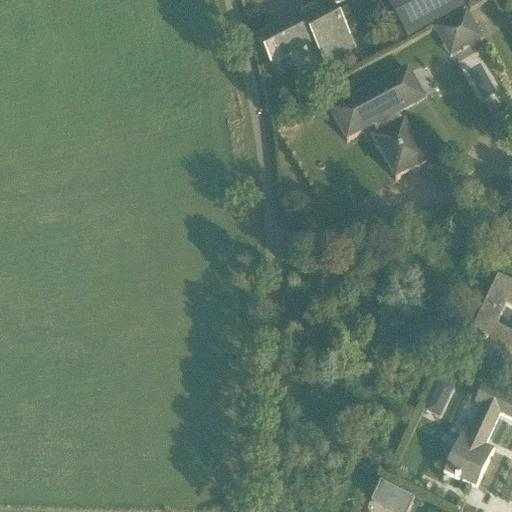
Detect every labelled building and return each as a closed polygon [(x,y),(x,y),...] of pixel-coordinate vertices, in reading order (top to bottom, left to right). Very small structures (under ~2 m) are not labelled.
[(312,0),(317,8),(258,41),(272,66),(314,44),(326,66),(354,50),(349,41),(362,34),(363,28),(353,6),(345,4),(343,0),(312,0)] [(385,0),(410,42),(471,7),(466,0),(385,0)] [(450,59),(463,51),(482,41),(466,14),(435,32),(450,59)] [(427,165),(412,140),(398,115),(423,101),(408,73),(331,117),(347,145),(373,130),(378,139),(373,143),(395,183),(427,165)] [(511,289),(498,283),(471,342),(511,361),(511,289)] [(391,377),(400,352),(380,344),(370,369),(391,377)] [(439,384),(428,412),(441,417),(453,389),(439,384)] [(511,404),(483,391),(476,406),(481,408),(467,440),(461,437),(444,475),(476,491),(494,453),(485,448),(500,417),(511,422),(511,404)] [(408,511),(413,501),(381,486),(372,504),(388,511),(408,511)]
